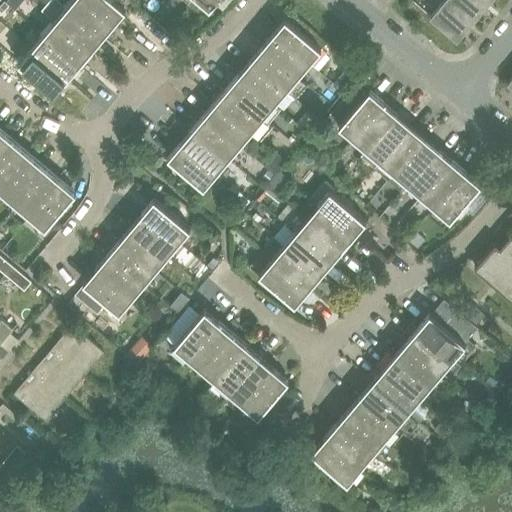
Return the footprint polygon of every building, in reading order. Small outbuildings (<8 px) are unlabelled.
[(59,0),(50,0),(43,9),(56,20),(88,48),(100,34),(67,6),(59,0)] [(87,0),(72,0),(67,6),(100,34),(111,20),(87,0)] [(87,0),(111,20),(124,6),(120,3),(116,0),(87,0)] [(452,0),(442,0),(429,15),(457,38),(474,18),(452,0)] [(452,0),(474,18),(488,0),(452,0)] [(287,17),(274,32),(307,59),(318,46),(319,45),(306,34),(287,17)] [(56,20),(44,34),(77,61),(88,48),(56,20)] [(274,32),(263,45),(295,73),(307,59),(274,32)] [(44,34),(32,48),(65,75),(77,61),(44,34)] [(284,87),(295,73),(263,45),(251,59),(284,87)] [(32,48),(20,62),(53,90),(65,75),(32,48)] [(239,73),(272,100),(284,87),(251,59),(239,73)] [(260,114),(272,100),(239,73),(228,87),(260,114)] [(249,128),(260,114),(228,87),(216,100),(249,128)] [(353,88),(326,119),(338,128),(342,123),(354,133),(382,101),(367,89),(362,95),(353,88)] [(237,142),(249,128),(216,100),(205,114),(237,142)] [(382,101),(354,133),(368,145),(396,112),(382,101)] [(382,157),(409,124),(396,112),(368,145),(382,157)] [(226,155),(237,142),(205,114),(193,128),(226,155)] [(423,136),(409,124),(382,157),(396,168),(423,136)] [(193,128),(181,142),(214,169),(226,155),(193,128)] [(0,165),(18,144),(5,133),(0,138),(0,165)] [(423,136),(396,168),(409,180),(437,147),(423,136)] [(181,142),(169,156),(202,184),(214,169),(181,142)] [(32,156),(18,144),(0,165),(0,184),(5,188),(32,156)] [(437,147),(409,180),(423,191),(451,159),(437,147)] [(46,167),(32,156),(5,188),(18,200),(46,167)] [(423,191),(437,203),(465,171),(451,159),(423,191)] [(46,167),(18,200),(32,212),(60,179),(46,167)] [(282,169),(270,182),(281,192),(293,178),(282,169)] [(465,171),(437,203),(451,215),(464,201),(475,188),(479,183),(465,171)] [(60,179),(32,212),(47,224),(74,191),(60,179)] [(331,189),(319,203),(352,231),(364,216),(347,203),(331,189)] [(156,197),(143,211),(176,239),(188,224),(156,197)] [(313,198),(302,212),(307,217),(340,245),(352,231),(319,203),(313,198)] [(298,212),(288,224),(296,231),(328,258),(340,245),(307,217),(302,212),(299,210),(298,212)] [(164,253),(176,239),(143,211),(132,225),(164,253)] [(153,266),(164,253),(132,225),(120,239),(153,266)] [(511,229),(499,244),(495,240),(474,265),(511,297),(511,229)] [(418,247),(425,238),(416,230),(409,239),(418,247)] [(296,231),(284,244),(317,272),(328,258),(296,231)] [(317,272),(284,244),(274,236),(262,249),(305,286),(317,272)] [(141,280),(153,266),(120,239),(109,253),(141,280)] [(262,249),(250,264),(260,272),(293,300),(305,286),(262,249)] [(130,294),(141,280),(109,253),(97,266),(130,294)] [(0,255),(0,269),(4,272),(11,264),(0,255)] [(11,264),(4,272),(23,289),(30,281),(11,264)] [(85,281),(76,292),(94,307),(103,297),(117,308),(130,294),(97,266),(85,281)] [(452,353),(463,339),(465,341),(475,328),(441,299),(431,312),(419,325),(452,353)] [(464,312),(476,322),(484,313),(471,303),(464,312)] [(190,353),(218,320),(203,308),(176,341),(190,353)] [(0,316),(0,342),(13,327),(0,316)] [(218,320),(190,353),(204,364),(231,332),(218,320)] [(56,348),(84,373),(104,350),(75,325),(64,338),(61,335),(51,346),(55,349),(56,348)] [(419,326),(407,339),(440,367),(451,353),(419,326)] [(231,332),(204,364),(218,376),(246,344),(231,332)] [(407,339),(396,353),(428,381),(440,367),(407,339)] [(246,344),(218,376),(231,388),(259,355),(246,344)] [(143,355),(132,346),(126,353),(136,362),(143,355)] [(65,395),(84,373),(56,348),(55,349),(45,361),(41,358),(32,368),(36,371),(37,371),(65,395)] [(396,353),(384,367),(416,395),(428,381),(396,353)] [(259,355),(231,388),(245,399),(273,367),(259,355)] [(273,367),(245,399),(260,412),(287,379),(273,367)] [(384,367),(372,380),(405,408),(416,395),(384,367)] [(37,371),(36,371),(26,384),(22,381),(13,391),(45,418),(65,395),(37,371)] [(372,380),(361,394),(393,422),(405,408),(372,380)] [(361,394),(349,408),(381,436),(393,422),(361,394)] [(349,408),(337,422),(370,449),(381,436),(349,408)] [(337,422),(326,435),(358,463),(370,449),(337,422)] [(326,435),(313,450),(346,478),(358,463),(326,435)] [(17,445),(1,464),(9,470),(25,451),(17,445)] [(0,480),(9,470),(1,464),(0,464),(0,480)]
